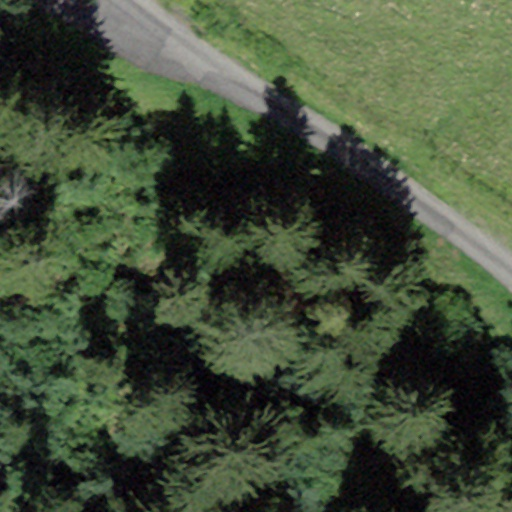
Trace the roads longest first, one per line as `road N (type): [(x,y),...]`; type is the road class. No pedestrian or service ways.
road 1 (track): [(511,284),(191,60),(123,0)]
road 2 (track): [(191,60),(95,38),(30,0)]
